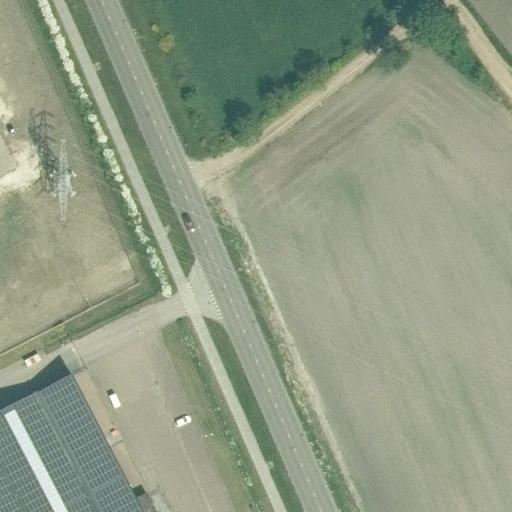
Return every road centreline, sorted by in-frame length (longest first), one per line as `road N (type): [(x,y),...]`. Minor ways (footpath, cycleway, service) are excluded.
road 1 (tertiary): [(320,511),(102,0)]
road 2 (track): [(181,185),(273,135),(452,0)]
road 3 (track): [(434,0),(511,96)]
